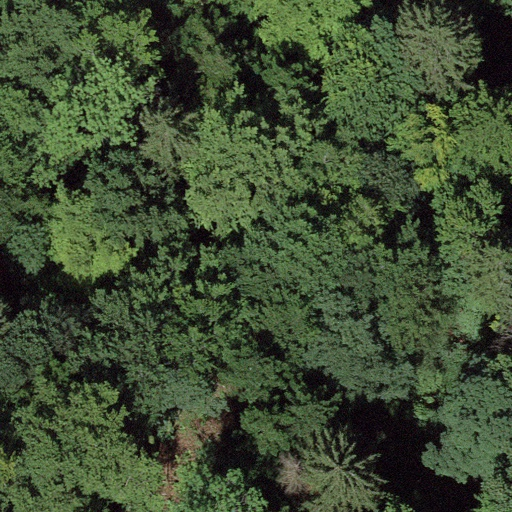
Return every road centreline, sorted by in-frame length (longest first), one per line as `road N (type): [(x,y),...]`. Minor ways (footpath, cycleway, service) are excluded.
road 1 (track): [(511,79),(249,276),(166,311),(67,330),(0,325)]
road 2 (track): [(249,276),(384,443),(440,480),(511,487)]
